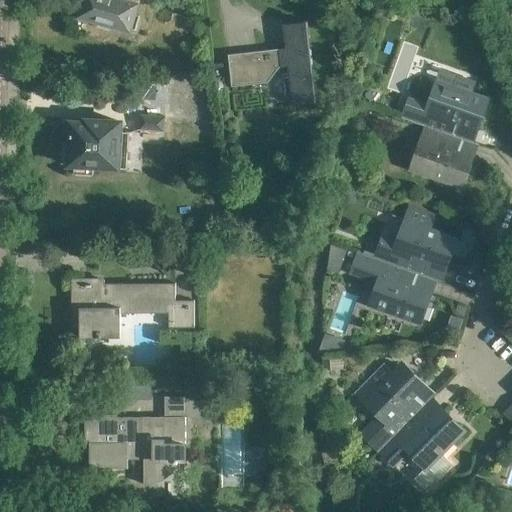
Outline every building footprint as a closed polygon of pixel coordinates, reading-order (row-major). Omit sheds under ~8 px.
[(135,14),(138,0),(82,0),(78,17),(97,22),(95,26),(109,30),(110,26),(130,32),(131,29),(136,30),(140,15),(135,14)] [(256,52),(257,60),(230,63),(232,85),(266,81),(279,67),(287,66),(291,104),(316,101),(307,21),(283,24),(285,48),(256,52)] [(431,128),(452,135),(456,122),(474,129),(485,100),(438,83),(429,108),(407,100),(401,117),(429,128),(431,128)] [(143,128),(165,130),(166,117),(144,115),(143,128)] [(67,164),(125,168),(127,132),(120,132),(120,122),(85,120),(85,122),(70,122),(69,144),(64,144),(63,161),(67,161),(67,164)] [(431,128),(429,128),(414,169),(460,185),(471,156),(457,151),(461,139),(452,135),(431,128)] [(388,263),(415,273),(419,275),(424,262),(442,268),(453,239),(407,223),(399,247),(380,240),(373,258),(387,263),(388,263)] [(373,258),(358,253),(351,272),(380,283),(372,306),(418,322),(428,293),(410,287),(415,273),(388,263),(387,263),(373,258)] [(168,327),(194,327),(194,300),(174,300),(174,283),(75,283),(75,325),(79,325),(79,337),(120,337),(120,313),(135,313),(135,308),(168,308),(168,327)] [(319,351),(320,371),(345,370),(344,352),(348,351),(348,341),(323,342),(323,350),(319,351)] [(359,433),(378,452),(398,433),(418,413),(433,397),(402,366),(366,402),(378,414),(376,416),(377,417),(376,418),(375,417),(359,433)] [(185,459),(185,417),(201,417),(201,396),(165,396),(165,417),(84,417),(84,443),(89,443),(89,468),(126,468),(126,459),(144,459),(144,484),(155,483),(164,479),(173,472),(180,463),(178,463),(178,459),(185,459)] [(398,433),(378,452),(377,453),(391,467),(408,451),(425,468),(464,428),(433,397),(418,413),(398,433)]
